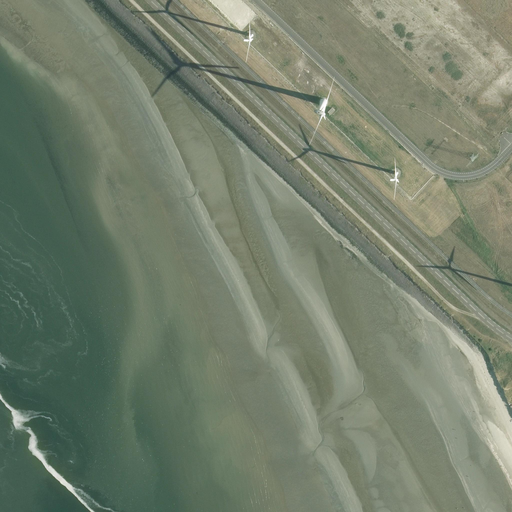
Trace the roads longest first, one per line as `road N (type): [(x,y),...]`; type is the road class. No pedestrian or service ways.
road 1 (unclassified): [(511,339),(150,0)]
road 2 (unclassified): [(511,147),(475,175),(439,171),(255,0)]
